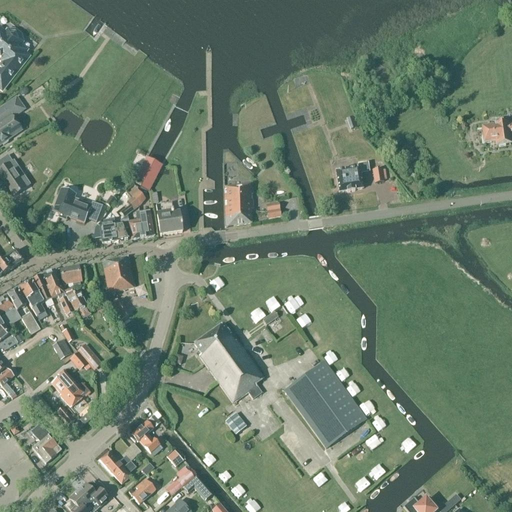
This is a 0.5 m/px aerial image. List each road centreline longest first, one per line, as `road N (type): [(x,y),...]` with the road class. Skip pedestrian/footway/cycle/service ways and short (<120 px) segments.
road 1 (tertiary): [(167,255),(187,242),(511,197)]
road 2 (unknown): [(170,278),(203,285),(325,459)]
road 3 (tertiary): [(82,453),(120,422),(145,385),(168,303),(167,255)]
road 4 (residential): [(34,267),(146,248),(167,255)]
road 5 (residential): [(82,453),(0,355)]
